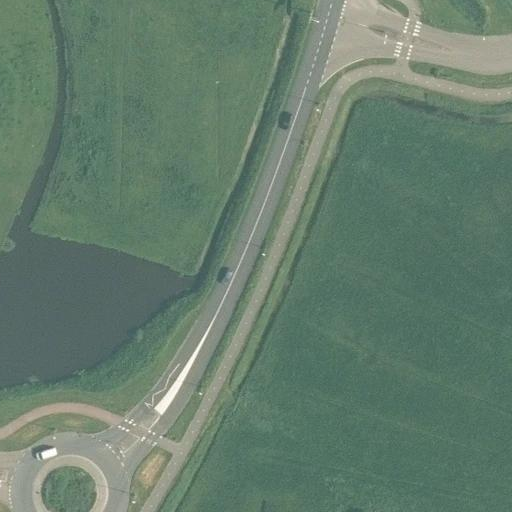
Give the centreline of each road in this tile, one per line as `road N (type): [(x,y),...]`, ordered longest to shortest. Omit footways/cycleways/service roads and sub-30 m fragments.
road 1 (secondary): [(207,329),(328,16)]
road 2 (unclassified): [(511,51),(469,58),(328,16)]
road 3 (secondary): [(119,476),(175,404),(207,329)]
road 4 (secondary): [(207,329),(148,401),(93,447)]
